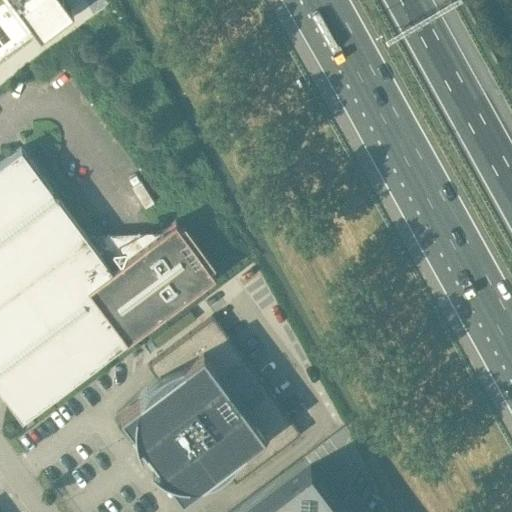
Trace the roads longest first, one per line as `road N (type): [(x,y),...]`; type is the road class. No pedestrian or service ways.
road 1 (motorway): [(323,0),(511,340)]
road 2 (motorway): [(511,182),(410,0)]
